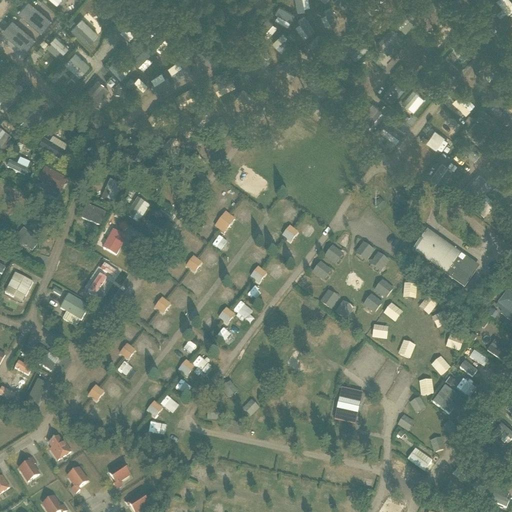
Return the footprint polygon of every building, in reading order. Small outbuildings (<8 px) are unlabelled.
[(22,17),(41,33),(52,20),(32,4),(22,17)] [(493,4),(490,7),(495,12),(498,9),(493,4)] [(116,5),(108,9),(112,15),(120,10),(116,5)] [(395,24),(405,32),(420,14),(411,6),(395,24)] [(372,21),(380,29),(388,21),(380,13),(372,21)] [(35,39),(16,23),(6,36),(25,52),(35,39)] [(295,23),(282,37),(289,44),(302,29),(295,23)] [(278,27),(274,33),(281,37),(284,30),(278,27)] [(392,27),(375,43),(386,54),(403,39),(392,27)] [(55,35),(45,46),(56,56),(66,45),(55,35)] [(356,37),(345,50),(356,60),(367,46),(356,37)] [(269,40),(260,49),(274,61),(283,51),(269,40)] [(182,41),(174,53),(186,60),(194,48),(182,41)] [(451,61),(464,53),(458,44),(445,53),(450,61),(445,64),(449,69),(445,71),(448,76),(457,70),(451,61)] [(44,50),(40,46),(36,51),(40,55),(44,50)] [(151,60),(147,56),(150,52),(144,46),(131,60),(142,70),(151,60)] [(78,77),(89,65),(74,51),(63,63),(78,77)] [(373,52),(369,55),(375,61),(378,57),(373,52)] [(285,55),(280,68),(288,71),(293,58),(285,55)] [(115,65),(111,61),(107,65),(119,78),(130,69),(121,59),(115,65)] [(185,62),(181,65),(178,60),(166,67),(174,79),(190,69),(185,62)] [(495,67),(485,77),(492,85),(503,76),(495,67)] [(162,71),(149,78),(153,84),(150,85),(153,92),(169,84),(162,71)] [(241,76),(236,72),(232,76),(238,81),(241,76)] [(137,75),(132,80),(142,89),(147,85),(137,75)] [(230,75),(211,82),(216,94),(234,87),(230,75)] [(319,95),(326,85),(313,75),(305,85),(319,95)] [(71,78),(67,83),(71,87),(75,82),(71,78)] [(97,102),(109,90),(97,78),(85,90),(97,102)] [(130,78),(125,82),(137,95),(142,90),(130,78)] [(381,95),(386,99),(398,85),(393,80),(381,95)] [(121,87),(122,85),(118,82),(116,85),(115,85),(113,93),(119,95),(121,87)] [(504,89),(502,87),(503,86),(499,82),(494,86),(499,91),(500,93),(504,89)] [(0,91),(0,107),(3,111),(18,94),(7,84),(0,91)] [(387,98),(391,102),(403,90),(399,86),(387,98)] [(247,106),(254,98),(243,88),(235,96),(247,106)] [(411,111),(423,97),(412,88),(400,102),(411,111)] [(451,101),(465,114),(474,104),(460,91),(451,101)] [(496,104),(506,115),(511,109),(511,100),(506,94),(504,96),(502,94),(499,96),(501,99),(496,104)] [(33,101),(18,116),(22,120),(37,105),(33,101)] [(28,133),(44,118),(35,109),(20,124),(28,133)] [(8,114),(11,122),(16,119),(13,111),(8,114)] [(467,132),(479,139),(490,122),(477,114),(467,132)] [(448,117),(440,124),(450,136),(459,128),(448,117)] [(223,139),(231,130),(219,120),(211,130),(223,139)] [(188,142),(199,130),(189,121),(178,133),(188,142)] [(56,134),(50,128),(45,133),(51,139),(56,134)] [(0,153),(12,139),(0,129),(0,153)] [(381,141),(385,136),(378,131),(374,136),(381,141)] [(153,141),(147,139),(145,145),(150,147),(153,141)] [(44,140),(39,149),(62,163),(67,154),(64,153),(50,144),(44,140)] [(171,140),(160,152),(172,162),(182,150),(171,140)] [(121,157),(135,164),(143,147),(136,143),(131,154),(125,151),(121,157)] [(109,151),(116,154),(118,149),(111,146),(109,151)] [(499,150),(495,154),(500,160),(504,156),(499,150)] [(437,158),(443,162),(446,158),(441,153),(437,158)] [(5,168),(24,175),(29,163),(19,159),(17,165),(8,161),(5,168)] [(202,174),(206,163),(193,159),(189,170),(202,174)] [(441,162),(429,179),(440,187),(452,170),(441,162)] [(45,169),(38,182),(42,184),(40,188),(46,191),(48,187),(60,194),(67,180),(45,169)] [(457,169),(453,174),(458,177),(461,172),(457,169)] [(491,186),(479,174),(465,190),(477,201),(491,186)] [(511,194),(511,176),(503,185),(511,194)] [(126,178),(123,184),(130,187),(132,181),(126,178)] [(122,186),(110,181),(101,201),(112,206),(122,186)] [(34,197),(37,192),(32,189),(29,194),(34,197)] [(219,212),(227,199),(217,192),(209,206),(219,212)] [(497,197),(492,192),(487,197),(492,202),(497,197)] [(139,200),(127,217),(137,224),(150,207),(139,200)] [(375,206),(380,211),(385,206),(380,200),(375,206)] [(81,219),(100,228),(106,215),(86,206),(81,219)] [(290,207),(286,212),(297,221),(301,216),(290,207)] [(239,216),(247,220),(250,213),(242,210),(239,216)] [(226,213),(215,228),(224,235),(235,220),(226,213)] [(125,223),(120,226),(119,226),(123,233),(129,230),(125,223)] [(209,236),(214,230),(207,224),(202,231),(209,236)] [(311,241),(315,236),(303,225),(299,230),(311,241)] [(291,244),(298,234),(290,227),(282,237),(291,244)] [(15,240),(32,253),(40,242),(23,229),(15,240)] [(113,247),(120,235),(113,231),(103,250),(116,257),(120,251),(113,247)] [(427,232),(412,252),(464,288),(475,273),(457,261),(461,255),(446,245),(445,245),(441,241),(427,232)] [(218,239),(214,246),(223,251),(227,244),(218,239)] [(357,252),(368,260),(374,252),(363,244),(357,252)] [(281,253),(289,258),(294,251),(286,246),(281,253)] [(340,253),(332,247),(324,258),(332,264),(340,253)] [(253,257),(261,263),(267,254),(260,249),(253,257)] [(202,262),(210,268),(216,260),(208,254),(202,262)] [(378,254),(372,262),(383,271),(389,263),(378,254)] [(193,258),(186,268),(194,275),(202,264),(193,258)] [(320,281),(329,269),(321,263),(312,275),(320,281)] [(101,270),(107,274),(111,269),(105,264),(101,270)] [(269,264),(264,271),(275,280),(281,273),(269,264)] [(172,274),(176,279),(183,272),(179,268),(172,274)] [(259,285),(267,275),(258,268),(250,278),(259,285)] [(15,274),(8,289),(26,298),(33,283),(15,274)] [(240,275),(235,283),(243,289),(249,281),(240,275)] [(165,281),(158,290),(166,296),(173,287),(165,281)] [(184,287),(199,296),(202,291),(187,282),(184,287)] [(386,284),(377,295),(385,301),(393,290),(386,284)] [(417,287),(404,286),(403,296),(416,297),(417,287)] [(53,293),(61,297),(63,293),(55,289),(53,293)] [(510,323),(511,320),(511,295),(507,292),(495,307),(501,312),(500,315),(510,323)] [(331,312),(337,303),(325,295),(320,304),(331,312)] [(80,322),(81,322),(89,308),(68,296),(60,310),(67,314),(80,322)] [(290,312),(298,312),(297,298),(289,299),(290,312)] [(382,304),(374,298),(366,309),(374,315),(382,304)] [(427,298),(421,306),(431,314),(437,306),(427,298)] [(162,299),(155,309),(163,316),(171,306),(162,299)] [(239,303),(233,313),(242,319),(248,309),(239,303)] [(346,322),(352,314),(340,306),(335,314),(346,322)] [(392,306),(384,316),(392,322),(400,312),(392,306)] [(498,315),(490,309),(486,314),(494,321),(498,315)] [(218,319),(227,326),(235,316),(226,310),(218,319)] [(444,312),(435,317),(441,328),(450,324),(444,312)] [(209,318),(205,326),(214,330),(218,322),(209,318)] [(330,338),(335,332),(329,327),(324,332),(330,338)] [(383,341),(384,328),(375,327),(374,327),(373,339),(383,341)] [(130,328),(124,338),(130,342),(137,332),(130,328)] [(216,338),(223,343),(227,337),(220,332),(216,338)] [(345,336),(340,343),(348,350),(353,343),(345,336)] [(463,341),(454,338),(449,350),(459,353),(463,341)] [(149,356),(155,348),(142,339),(136,347),(149,356)] [(259,339),(254,346),(266,354),(271,347),(259,339)] [(125,340),(116,351),(118,353),(128,342),(125,340)] [(487,352),(503,364),(511,354),(494,342),(487,352)] [(189,343),(182,351),(189,357),(196,350),(189,343)] [(127,345),(119,356),(128,362),(136,352),(127,345)] [(414,351),(402,346),(398,355),(410,360),(414,351)] [(25,347),(21,354),(26,357),(30,351),(25,347)] [(51,373),(55,367),(46,360),(49,355),(38,348),(30,358),(51,373)] [(473,351),(469,357),(482,368),(487,362),(473,351)] [(108,356),(105,363),(113,366),(115,359),(108,356)] [(192,363),(203,375),(210,368),(199,357),(192,363)] [(450,369),(443,361),(434,370),(440,377),(450,369)] [(123,362),(117,371),(130,380),(136,371),(123,362)] [(195,368),(186,362),(178,372),(187,378),(195,368)] [(464,362),(459,368),(472,379),(477,372),(464,362)] [(169,368),(163,373),(169,380),(175,374),(169,368)] [(241,372),(235,380),(244,386),(249,378),(241,372)] [(2,387),(10,390),(13,382),(6,379),(2,387)] [(450,379),(447,384),(452,388),(456,383),(450,379)] [(456,388),(469,398),(476,388),(463,379),(456,388)] [(25,402),(36,407),(47,386),(35,380),(25,402)] [(107,389),(116,394),(121,387),(112,381),(107,389)] [(186,394),(190,385),(183,382),(179,390),(186,394)] [(149,383),(146,392),(160,398),(164,389),(149,383)] [(235,390),(230,383),(222,389),(227,396),(235,390)] [(432,385),(420,387),(421,397),(434,395),(432,385)] [(450,404),(456,396),(444,386),(431,403),(447,416),(455,407),(450,404)] [(104,394),(96,387),(88,397),(97,403),(104,394)] [(342,389),(334,421),(355,426),(359,411),(363,394),(342,389)] [(286,405),(290,397),(280,392),(276,401),(286,405)] [(70,406),(79,409),(82,400),(73,396),(70,406)] [(161,405),(173,414),(180,406),(167,396),(161,405)] [(423,406),(418,399),(411,404),(415,411),(423,406)] [(259,409),(252,402),(246,408),(253,415),(259,409)] [(146,413),(155,420),(163,410),(154,403),(146,413)] [(309,413),(310,406),(304,404),(302,412),(309,413)] [(317,409),(315,421),(326,423),(328,412),(317,409)] [(208,410),(207,420),(216,421),(216,410),(208,410)] [(136,428),(141,420),(135,417),(132,421),(125,417),(123,421),(136,428)] [(410,422),(403,418),(398,425),(405,430),(410,422)] [(479,429),(484,433),(488,427),(484,424),(479,429)] [(453,437),(458,430),(452,425),(446,432),(453,437)] [(506,445),(511,438),(511,434),(502,425),(494,433),(506,445)] [(163,439),(164,429),(154,428),(153,438),(163,439)] [(50,451),(57,463),(72,453),(64,441),(62,443),(59,438),(49,445),(52,450),(50,451)] [(371,450),(373,441),(366,439),(363,447),(371,450)] [(496,463),(501,456),(484,442),(474,454),(486,464),(491,459),(496,463)] [(433,446),(435,454),(444,451),(442,443),(433,446)] [(414,449),(406,460),(423,473),(431,461),(414,449)] [(463,460),(468,467),(473,463),(468,456),(463,460)] [(32,460),(28,462),(29,464),(20,470),(28,484),(39,476),(33,467),(35,465),(32,460)] [(197,474),(207,477),(211,465),(202,461),(197,474)] [(396,461),(391,468),(399,473),(404,465),(396,461)] [(314,476),(318,465),(308,462),(305,473),(314,476)] [(116,484),(114,485),(116,490),(122,486),(120,484),(130,477),(122,466),(109,475),(116,484)] [(409,479),(414,471),(406,466),(401,474),(409,479)] [(463,481),(471,473),(463,466),(455,474),(463,481)] [(228,467),(223,481),(232,484),(237,470),(228,467)] [(245,486),(250,471),(242,469),(237,483),(245,486)] [(88,483),(79,470),(68,478),(75,487),(72,489),(76,494),(80,492),(79,490),(88,483)] [(339,470),(334,484),(342,487),(347,473),(339,470)] [(0,495),(10,489),(3,477),(0,479),(0,477),(0,495)] [(359,487),(369,490),(372,481),(362,478),(359,487)] [(481,494),(490,488),(483,479),(474,485),(481,494)] [(183,497),(189,489),(184,486),(179,494),(183,497)] [(329,499),(331,491),(324,490),(322,498),(329,499)] [(348,510),(349,504),(356,506),(358,494),(345,492),(341,509),(348,510)] [(435,495),(433,506),(444,508),(446,498),(435,495)] [(130,499),(125,503),(128,507),(130,506),(133,511),(141,511),(149,507),(142,496),(132,502),(130,499)] [(60,509),(54,499),(43,506),(46,511),(66,511),(63,507),(60,509)] [(511,504),(506,501),(503,506),(510,510),(511,505),(511,504)]
